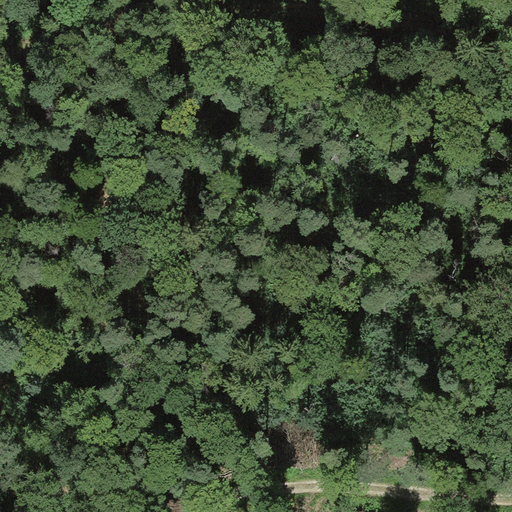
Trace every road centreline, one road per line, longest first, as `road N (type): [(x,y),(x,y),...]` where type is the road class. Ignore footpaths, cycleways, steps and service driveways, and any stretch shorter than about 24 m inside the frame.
road 1 (track): [(511,498),(250,491),(156,511)]
road 2 (track): [(0,45),(118,0)]
